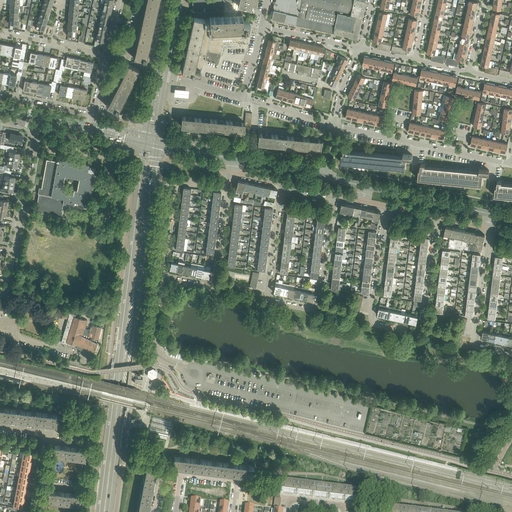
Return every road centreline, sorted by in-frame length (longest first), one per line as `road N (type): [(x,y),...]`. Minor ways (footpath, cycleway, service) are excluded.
road 1 (tertiary): [(145,143),(99,511)]
road 2 (tertiary): [(108,511),(155,146)]
road 3 (unclassified): [(282,182),(270,301),(314,305),(335,194)]
road 4 (unclassified): [(386,205),(371,320),(412,331),(421,322)]
road 5 (unclassified): [(1,287),(35,126)]
road 6 (residential): [(161,276),(212,284),(226,186)]
road 7 (residential): [(226,186),(174,183),(161,276)]
road 8 (residential): [(487,248),(473,343),(511,353)]
road 9 (tertiary): [(493,215),(365,186)]
